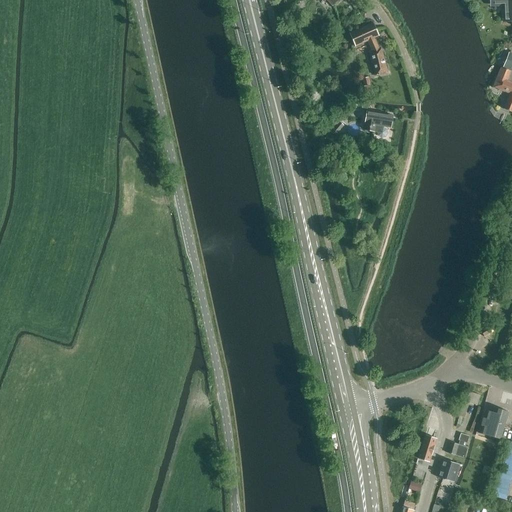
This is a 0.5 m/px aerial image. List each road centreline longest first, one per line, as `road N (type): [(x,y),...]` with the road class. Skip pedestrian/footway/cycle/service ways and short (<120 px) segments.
road 1 (unclassified): [(236,511),(224,408),(136,0)]
road 2 (primary): [(349,405),(248,0)]
road 3 (unclassified): [(451,369),(473,342),(511,216)]
road 4 (residential): [(420,511),(445,433),(429,383)]
